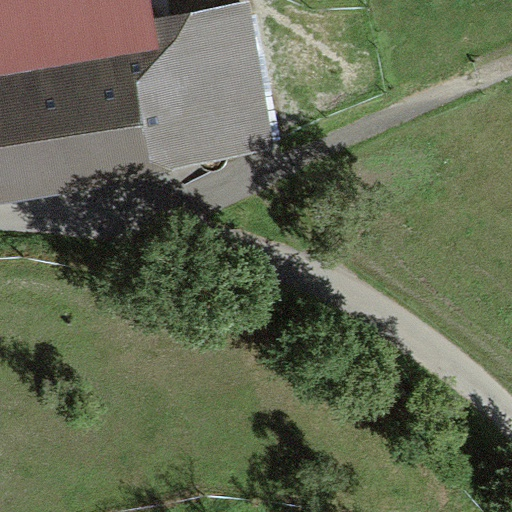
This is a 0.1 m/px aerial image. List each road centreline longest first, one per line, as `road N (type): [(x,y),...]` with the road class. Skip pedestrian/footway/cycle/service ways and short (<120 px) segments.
road 1 (residential): [(0,214),(140,221),(329,260)]
road 2 (track): [(329,260),(472,377),(511,423)]
